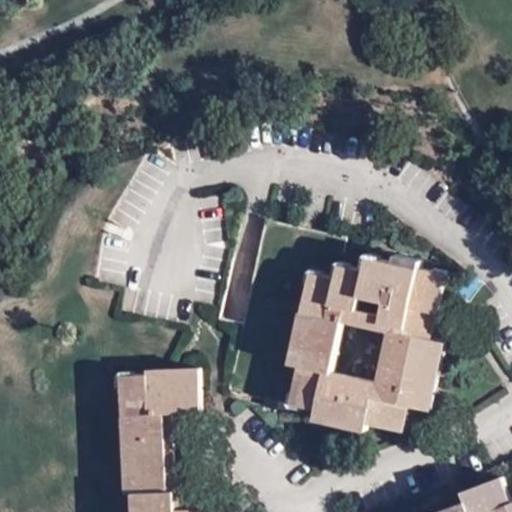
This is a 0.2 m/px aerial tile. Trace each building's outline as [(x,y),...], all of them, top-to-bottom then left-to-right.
[(390,258),(418,263),(419,253),(392,248),(390,258)] [(375,269),(377,255),(363,253),(361,267),(375,269)] [(431,316),(433,306),(439,307),(444,279),(433,278),(434,266),(418,263),(390,258),(377,255),(375,269),(361,267),(348,264),(345,277),(335,275),(319,272),(318,281),(305,280),(299,307),(309,310),(298,361),(291,391),(302,393),(300,404),(313,407),(367,416),(393,421),(398,395),(407,397),(420,400),(434,335),(428,333),(431,316)] [(345,277),(348,264),(338,262),(335,275),(345,277)] [(445,269),(434,266),(433,278),(444,279),(445,269)] [(306,270),(305,280),(318,281),(319,272),(306,270)] [(287,360),(298,361),(309,310),(299,307),(287,360)] [(443,336),(434,335),(420,400),(430,403),(443,336)] [(141,379),(199,377),(198,369),(141,369),(142,374),(141,379)] [(200,414),(199,377),(141,379),(142,374),(130,375),(130,389),(117,390),(118,414),(130,414),(132,493),(138,493),(138,511),(203,511),(182,491),(183,483),(173,479),(171,430),(171,414),(200,414)] [(130,389),(130,375),(118,374),(117,390),(130,389)] [(289,403),(300,404),(302,393),(291,391),(289,403)] [(401,422),(407,397),(398,395),(393,421),(401,422)] [(366,427),(367,416),(313,407),(312,418),(366,427)] [(130,414),(118,414),(121,493),(127,493),(132,493),(130,414)] [(499,473),(491,476),(500,501),(508,498),(505,489),(499,473)] [(458,488),(461,498),(421,511),(511,511),(511,495),(508,498),(500,501),(491,476),(458,488)] [(128,511),(138,511),(138,493),(132,493),(127,493),(128,511)]
